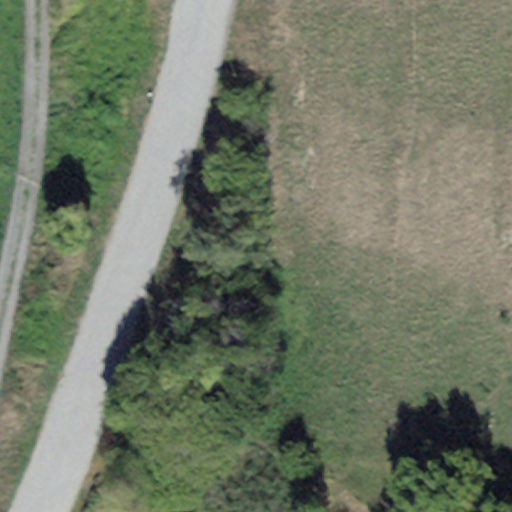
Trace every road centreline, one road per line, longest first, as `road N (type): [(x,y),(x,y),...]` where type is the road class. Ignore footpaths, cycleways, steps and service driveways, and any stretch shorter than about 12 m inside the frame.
road 1 (tertiary): [(197,0),(168,150),(91,374),(30,511)]
road 2 (track): [(0,334),(25,152),(26,0)]
